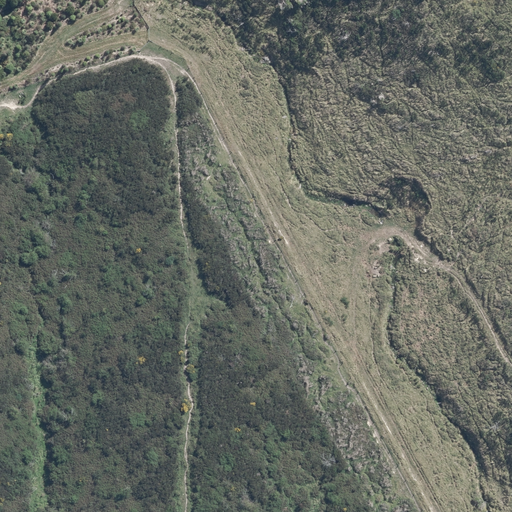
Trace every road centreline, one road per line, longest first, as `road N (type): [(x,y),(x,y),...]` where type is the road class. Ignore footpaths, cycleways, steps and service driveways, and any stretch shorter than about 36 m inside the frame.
road 1 (track): [(511,364),(462,275),(423,257),(401,225),(377,226),(361,242),(342,329)]
road 2 (track): [(122,0),(0,83)]
